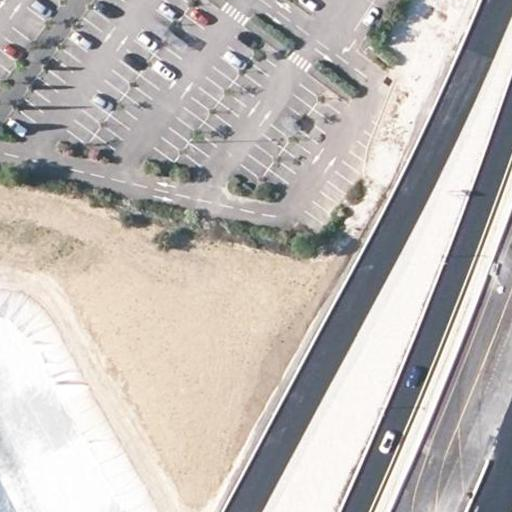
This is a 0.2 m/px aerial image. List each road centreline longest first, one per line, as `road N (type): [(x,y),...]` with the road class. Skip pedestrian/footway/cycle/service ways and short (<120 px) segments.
road 1 (primary): [(503,0),(442,138),(249,511)]
road 2 (primary): [(511,127),(362,511)]
road 3 (primary): [(511,304),(424,511)]
